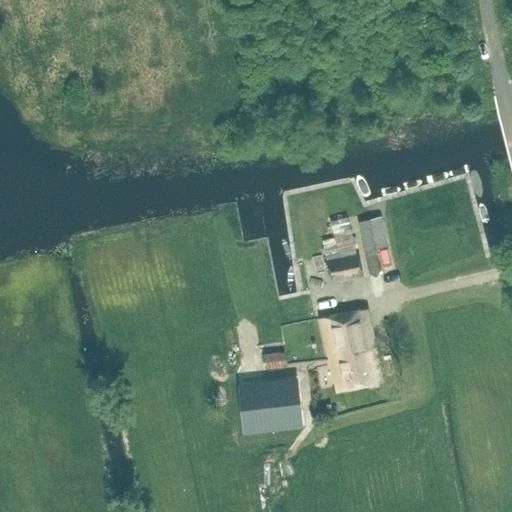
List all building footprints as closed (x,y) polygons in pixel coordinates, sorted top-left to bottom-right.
[(80,110),(82,146),(95,146),(93,110),(80,110)] [(377,248),(389,246),(382,215),(358,220),(369,273),(381,271),(377,248)] [(334,232),(336,243),(323,246),(332,281),(363,275),(358,254),(352,228),(348,216),(330,220),(334,232)] [(323,318),(331,354),(375,344),(368,308),(323,318)] [(383,380),(375,344),(331,354),(340,390),(383,380)] [(263,352),(264,368),(288,365),(287,349),(263,352)] [(244,432),(303,425),(298,377),(238,383),(244,432)]
